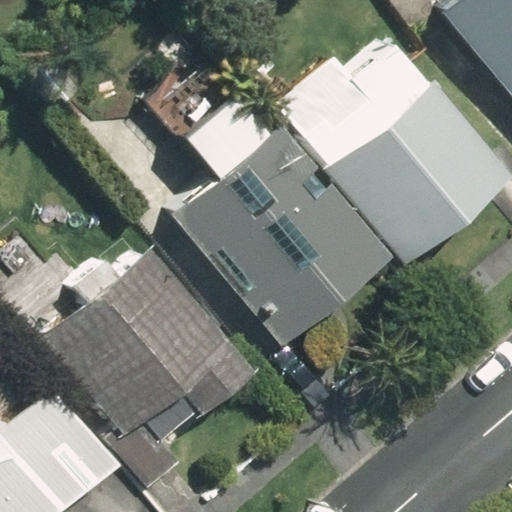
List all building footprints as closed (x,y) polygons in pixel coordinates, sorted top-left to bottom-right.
[(511,0),(426,0),(415,11),(511,115),(511,0)] [(256,106),(385,262),(489,176),(372,34),(324,74),(312,60),(256,106)] [(142,213),(260,344),(361,254),(243,123),(234,132),(179,71),(132,114),(186,174),(142,213)] [(15,332),(90,421),(82,428),(130,486),(166,455),(150,436),(228,370),(121,242),(15,332)] [(0,511),(24,511),(90,455),(28,385),(0,409),(0,511)]
